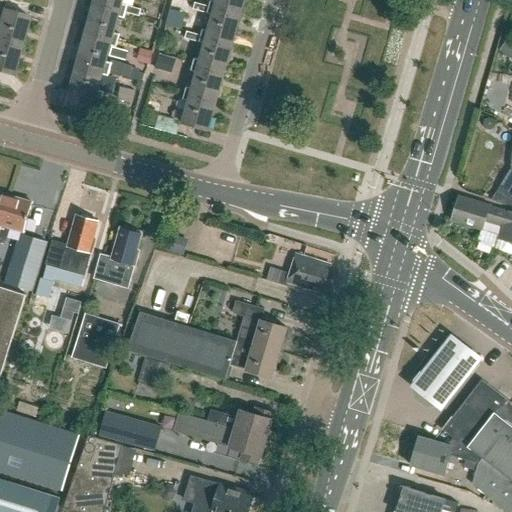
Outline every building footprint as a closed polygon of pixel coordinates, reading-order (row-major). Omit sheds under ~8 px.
[(120,3),(121,0),(95,0),(94,4),(118,11),(117,16),(124,17),(125,12),(138,16),(140,10),(127,6),(127,5),(120,3)] [(214,7),(216,2),(209,0),(208,7),(194,3),(192,10),(212,15),(208,31),(207,36),(231,42),(239,14),(214,7)] [(214,7),(239,14),(243,0),(216,0),(216,2),(214,7)] [(112,32),(117,16),(118,11),(94,4),(86,33),(110,39),(109,45),(116,46),(119,34),(112,32)] [(0,40),(18,45),(27,16),(3,9),(0,18),(0,40)] [(207,36),(208,31),(201,29),(199,36),(185,31),(182,39),(204,44),(200,60),(199,64),(224,71),(231,42),(207,36)] [(79,62),(103,68),(101,73),(108,75),(109,71),(129,77),(132,69),(132,67),(105,59),(109,45),(110,39),(86,33),(79,62)] [(0,40),(0,71),(10,75),(18,45),(0,40)] [(175,68),(181,57),(169,51),(163,62),(175,68)] [(199,64),(200,60),(193,58),(190,70),(197,72),(192,89),(191,93),(216,100),(224,71),(199,64)] [(97,90),(101,73),(103,68),(79,62),(70,91),(94,98),(93,102),(100,104),(103,92),(97,90)] [(132,69),(129,77),(142,81),(144,75),(139,73),(139,71),(132,69)] [(191,93),(192,89),(185,87),(182,99),(189,101),(183,122),(208,129),(216,100),(191,93)] [(511,188),(510,192),(500,185),(491,201),(511,207),(511,188)] [(0,224),(9,195),(0,192),(0,230),(2,225),(0,224)] [(2,225),(0,230),(0,242),(5,244),(10,227),(24,231),(32,202),(9,195),(0,224),(2,225)] [(511,213),(508,213),(458,197),(451,221),(482,231),(485,222),(503,228),(500,240),(511,243),(511,213)] [(89,220),(88,216),(82,215),(79,217),(75,216),(67,246),(52,242),(42,279),(39,279),(35,296),(48,300),(53,280),(80,288),(89,253),(90,253),(94,239),(92,238),(96,222),(89,220)] [(100,255),(94,276),(128,286),(134,266),(138,251),(136,251),(140,235),(133,233),(132,229),(126,227),(123,230),(119,228),(111,258),(100,255)] [(163,229),(159,243),(178,248),(182,234),(163,229)] [(17,245),(5,283),(32,291),(44,253),(17,245)] [(322,290),(329,266),(295,255),(286,284),(312,292),(313,287),(322,290)] [(259,275),(279,278),(281,264),(261,261),(259,275)] [(0,374),(25,296),(0,287),(0,374)] [(236,341),(279,353),(286,328),(260,320),(263,309),(235,301),(231,313),(243,317),(236,341)] [(233,355),(237,342),(236,342),(140,312),(127,350),(225,380),(229,365),(232,355),(233,355)] [(106,369),(120,325),(85,314),(71,358),(106,369)] [(451,335),(411,385),(441,409),(481,360),(451,335)] [(272,378),(279,353),(236,341),(236,342),(237,342),(233,355),(232,355),(229,365),(246,370),(245,370),(272,378)] [(163,389),(170,365),(145,357),(137,383),(163,389)] [(453,444),(450,454),(479,462),(473,484),(509,511),(511,511),(511,401),(483,379),(473,391),(476,393),(446,429),(454,435),(448,443),(453,444)] [(213,423),(266,438),(273,414),(256,409),(254,415),(240,411),(238,418),(211,410),(207,422),(213,423)] [(78,436),(0,411),(0,471),(61,491),(78,436)] [(154,451),(161,426),(105,411),(98,436),(154,451)] [(213,423),(207,422),(182,414),(176,432),(229,448),(243,452),(241,458),(258,463),(266,438),(213,423)] [(64,511),(103,511),(122,446),(88,436),(62,511),(64,511)] [(453,444),(448,443),(419,436),(410,465),(444,474),(450,454),(453,444)] [(248,511),(253,495),(195,478),(190,493),(215,500),(211,511),(248,511)] [(0,511),(54,511),(59,498),(0,479),(0,511)] [(450,511),(442,510),(445,499),(410,488),(410,487),(400,486),(399,495),(397,504),(395,511),(450,511)]
